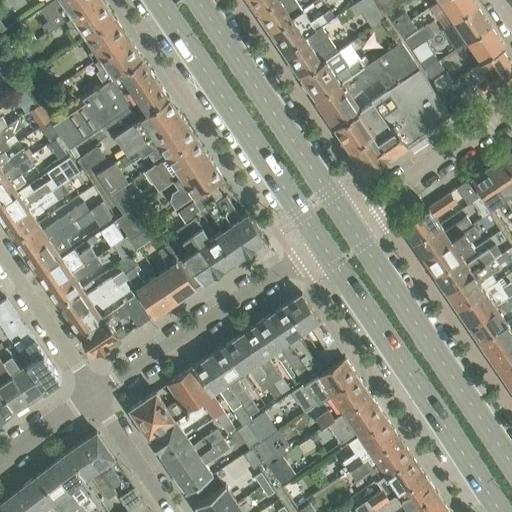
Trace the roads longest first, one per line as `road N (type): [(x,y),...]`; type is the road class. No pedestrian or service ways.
road 1 (secondary): [(313,233),(509,511)]
road 2 (secondary): [(511,459),(343,219)]
road 3 (secondary): [(158,0),(313,233)]
road 4 (residential): [(96,391),(313,233)]
road 5 (secondary): [(343,219),(197,0)]
road 6 (residential): [(343,219),(511,107)]
road 7 (residential): [(0,250),(96,391)]
road 8 (residential): [(170,511),(96,391)]
road 9 (residential): [(0,463),(96,391)]
